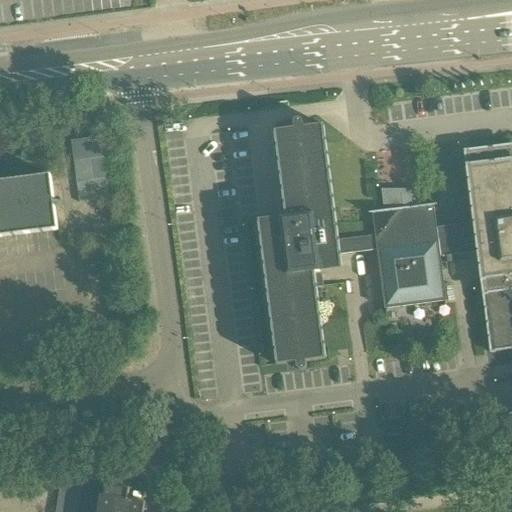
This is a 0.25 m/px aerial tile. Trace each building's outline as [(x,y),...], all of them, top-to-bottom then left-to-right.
[(285,218),(257,221),(276,366),(325,359),(314,274),(342,270),(340,255),(376,250),(383,309),(445,302),(439,257),(476,253),(489,353),(511,349),(511,143),(462,150),(472,223),(435,228),(433,205),(371,214),(374,235),(338,240),(323,125),(274,132),(285,218)] [(72,139),(81,201),(110,198),(100,136),(72,139)] [(0,237),(57,230),(50,175),(0,181),(0,237)] [(417,419),(403,421),(406,445),(420,443),(417,419)] [(85,459),(70,460),(70,473),(85,472),(85,459)] [(97,511),(142,511),(144,503),(127,500),(128,489),(105,486),(104,497),(100,496),(97,511)]
